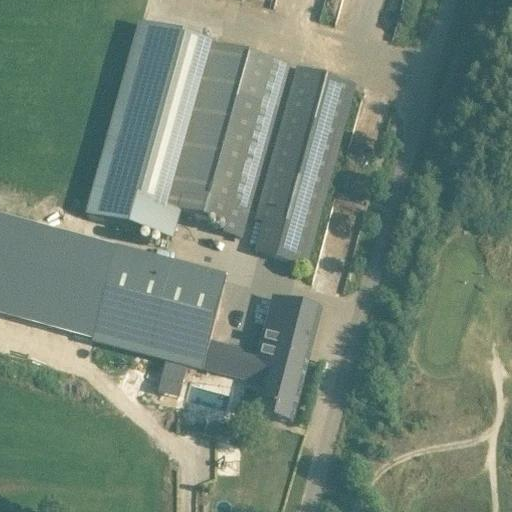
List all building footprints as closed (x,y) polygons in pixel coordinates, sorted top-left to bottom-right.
[(245,225),(276,111),(288,68),(207,47),(139,28),(86,221),(171,244),(177,214),(225,227),(223,236),(240,241),(244,225),(245,225)] [(355,88),(296,71),(285,113),(255,223),(263,225),(254,255),(305,269),(343,129),(355,88)] [(92,343),(116,254),(80,245),(0,223),(0,318),(67,336),(92,343)] [(146,357),(170,268),(116,254),(92,343),(146,357)] [(226,283),(170,268),(146,357),(167,363),(187,368),(203,372),(210,344),(226,283)] [(259,357),(210,344),(203,372),(264,388),(261,398),(256,418),(291,427),(301,390),(308,362),(320,314),(301,309),(273,301),(259,357)] [(167,363),(159,396),(178,401),(187,368),(167,363)] [(209,400),(211,381),(186,378),(184,397),(209,400)]
